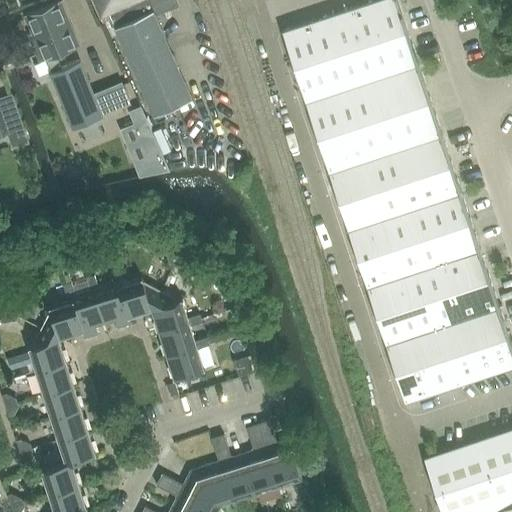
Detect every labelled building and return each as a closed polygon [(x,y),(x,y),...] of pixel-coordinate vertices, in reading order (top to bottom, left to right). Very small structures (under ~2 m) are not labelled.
[(62,0),(60,0),(26,14),(33,31),(29,33),(40,59),(46,57),(52,71),(61,67),(56,53),(80,43),(62,0)] [(93,0),(102,20),(111,17),(115,26),(155,113),(193,97),(155,14),(177,5),(174,0),(93,0)] [(405,400),(476,377),(511,365),(511,345),(434,109),(398,0),(373,0),(283,30),(405,400)] [(52,71),(51,71),(74,127),(103,115),(102,113),(94,93),(81,59),(61,67),(52,71)] [(122,81),(94,93),(102,113),(131,102),(123,84),(122,81)] [(135,123),(122,129),(141,175),(165,165),(141,107),(130,111),(135,123)] [(173,265),(179,254),(168,248),(165,255),(167,261),(173,265)] [(179,254),(173,265),(179,268),(187,266),(190,260),(179,254)] [(91,289),(94,287),(105,321),(115,318),(118,326),(132,322),(120,283),(119,279),(99,286),(95,274),(87,276),(91,289)] [(152,307),(161,289),(143,279),(142,276),(120,283),(130,314),(152,307)] [(68,300),(72,298),(82,330),(84,337),(98,333),(96,324),(105,321),(94,287),(91,289),(75,293),(71,281),(63,284),(68,300)] [(161,289),(152,307),(159,331),(190,321),(189,316),(183,297),(178,298),(161,289)] [(72,298),(68,300),(49,306),(51,310),(41,327),(60,337),(82,330),(72,298)] [(6,309),(17,314),(20,309),(18,301),(12,299),(6,309)] [(17,314),(6,309),(1,319),(6,322),(14,319),(17,314)] [(198,344),(196,339),(192,324),(202,321),(200,313),(189,316),(190,321),(159,331),(167,354),(198,344)] [(60,337),(41,327),(32,344),(29,345),(36,370),(67,360),(60,337)] [(196,339),(198,344),(167,354),(174,377),(205,367),(199,347),(210,344),(207,336),(196,339)] [(67,360),(36,370),(43,392),(74,382),(67,360)] [(51,415),(82,405),(74,382),(43,392),(51,415)] [(6,403),(16,400),(14,392),(8,389),(2,390),(6,403)] [(16,400),(6,403),(10,416),(16,415),(19,409),(16,400)] [(58,438),(89,428),(82,405),(51,415),(58,438)] [(270,418),(258,422),(279,486),(303,479),(290,438),(277,442),(270,418)] [(258,422),(247,426),(254,449),(243,452),(256,493),(279,486),(258,422)] [(441,452),(424,457),(425,458),(442,511),(511,511),(511,427),(509,429),(499,432),(487,436),(476,440),(466,443),(455,447),(443,451),(441,452)] [(73,459),(73,460),(97,452),(89,428),(58,438),(65,461),(73,459)] [(256,493),(243,452),(231,456),(224,433),(211,437),(219,460),(220,459),(233,501),(256,493)] [(20,450),(31,447),(29,440),(22,437),(17,439),(20,450)] [(31,447),(20,450),(24,461),(29,460),(32,454),(31,447)] [(73,460),(73,459),(65,461),(42,468),(49,493),(81,483),(73,460)] [(220,459),(219,460),(191,468),(195,479),(191,487),(162,473),(157,484),(178,495),(173,505),(186,511),(217,511),(222,504),(233,501),(220,459)] [(49,493),(55,511),(69,511),(88,506),(81,483),(49,493)] [(12,506),(23,503),(20,496),(14,493),(8,495),(12,506)] [(23,503),(12,506),(13,511),(23,511),(25,510),(23,503)]
